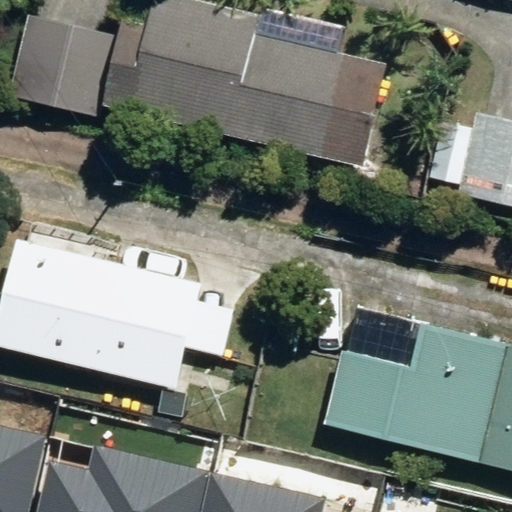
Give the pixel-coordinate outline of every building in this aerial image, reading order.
[(91,107),(353,171),(379,69),(245,36),(249,21),(164,0),(144,0),(137,29),(111,23),(91,107)] [(474,122),(443,116),(430,179),(461,185),(474,122)] [(0,264),(0,353),(168,392),(178,348),(216,358),(230,296),(5,243),(0,264)] [(313,424),(511,471),(511,355),(418,333),(408,373),(330,354),(313,424)] [(224,511),(235,463),(86,429),(84,441),(59,435),(47,486),(72,491),(67,511),(224,511)]
